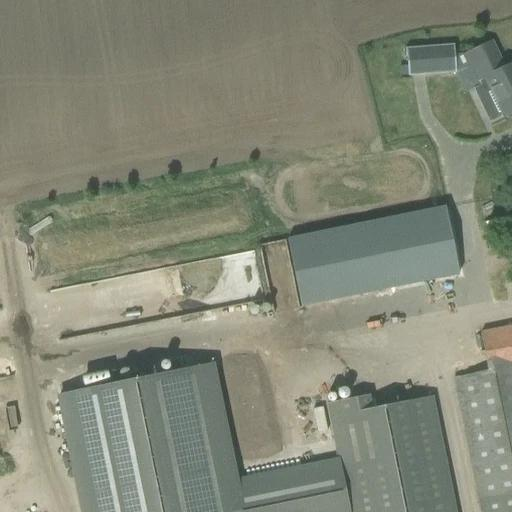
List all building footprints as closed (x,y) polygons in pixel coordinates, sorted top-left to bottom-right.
[(490,43),(465,56),(480,86),(471,90),(487,123),(503,116),(504,118),(511,113),(511,65),(503,70),(490,43)] [(405,51),(407,78),(454,74),(452,47),(405,51)] [(488,189),(479,191),(481,199),(490,198),(488,189)] [(449,207),(286,234),(297,303),(461,277),(449,207)] [(511,511),(511,327),(480,334),(488,372),(454,379),(480,511),(511,511)] [(211,364),(59,395),(82,511),(455,511),(433,398),(372,409),(370,396),(326,405),(337,460),(335,460),(336,462),(234,482),(211,364)]
